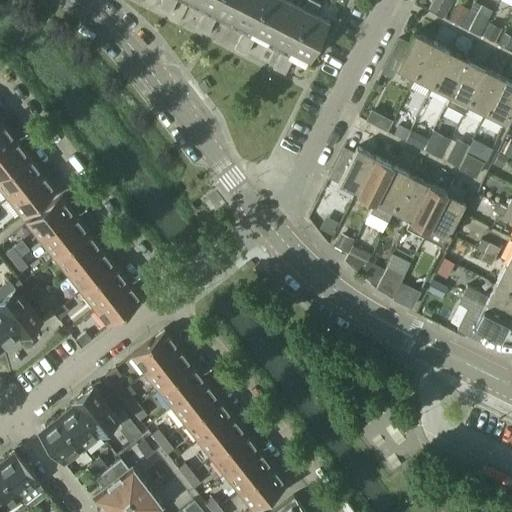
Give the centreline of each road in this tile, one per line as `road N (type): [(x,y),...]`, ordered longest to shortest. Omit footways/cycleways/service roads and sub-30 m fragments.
road 1 (tertiary): [(69,0),(128,44),(266,224)]
road 2 (tertiary): [(511,383),(349,299),(266,224)]
road 3 (residential): [(344,511),(173,294)]
road 4 (residential): [(173,294),(0,79)]
road 5 (residential): [(266,224),(287,201),(385,0)]
road 6 (residential): [(15,415),(173,294)]
road 7 (residential): [(88,511),(15,415)]
